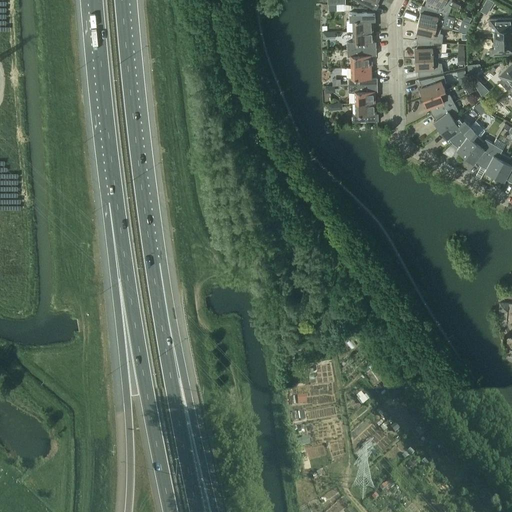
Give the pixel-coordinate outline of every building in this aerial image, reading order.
[(356,0),(376,10),(379,3),(377,2),(377,0),(356,0)] [(451,0),(427,0),(424,5),(448,14),(451,5),(449,4),(451,0)] [(420,12),(418,22),(441,27),(442,22),(445,23),(448,14),(424,5),(423,12),(420,12)] [(349,20),(346,20),(347,31),(353,31),(373,30),(372,19),(375,19),(375,12),(349,13),(349,20)] [(493,25),(493,36),(511,35),(511,17),(489,18),(489,25),(493,25)] [(441,27),(418,22),(415,33),(418,33),(416,40),(442,42),(442,33),(440,32),(441,27)] [(347,42),(347,49),(376,48),(376,41),(373,41),(373,30),(353,31),(353,42),(347,42)] [(511,35),(493,36),(493,48),(490,48),(490,55),(511,54),(511,35)] [(414,48),(415,58),(438,57),(438,52),(441,52),(442,42),(416,40),(417,48),(414,48)] [(351,56),(351,67),(371,66),(371,55),(376,55),(376,48),(347,49),(347,56),(351,56)] [(438,57),(415,58),(415,69),(418,69),(418,76),(443,72),(441,62),(439,62),(438,57)] [(501,81),(509,90),(511,86),(511,61),(498,75),(502,79),(501,81)] [(480,63),(474,65),(477,71),(483,69),(480,63)] [(348,78),(348,85),(377,84),(377,77),(371,77),(371,66),(351,67),(351,78),(348,78)] [(419,88),(423,98),(445,90),(443,85),(446,84),(444,74),(419,80),(422,87),(419,88)] [(355,92),(355,103),(375,102),(375,91),(377,91),(377,84),(348,85),(348,92),(355,92)] [(429,107),(431,114),(454,102),(449,93),(447,94),(445,90),(423,98),(427,108),(429,107)] [(375,113),(375,102),(355,103),(355,114),(352,114),(352,121),(378,120),(378,113),(375,113)] [(433,121),(440,130),(459,116),(456,112),(458,110),(454,102),(431,114),(436,119),(433,121)] [(448,137),(452,143),(471,125),(464,118),(462,120),(459,116),(440,130),(446,138),(448,137)] [(456,149),(465,156),(479,137),(475,134),(477,132),(471,125),(452,143),(458,147),(456,149)] [(475,161),(480,165),(493,143),(485,138),(483,141),(479,137),(465,156),(473,163),(475,161)] [(485,170),(494,175),(505,155),(501,152),(503,149),(493,143),(480,165),(486,168),(485,170)] [(505,178),(510,181),(511,177),(511,154),(511,155),(510,157),(505,155),(494,175),(504,181),(505,178)] [(360,401),(363,405),(369,399),(365,396),(360,401)] [(385,413),(380,408),(377,412),(381,417),(385,413)] [(417,427),(422,432),(427,428),(422,423),(417,427)] [(394,424),(391,427),(396,432),(399,429),(394,424)] [(297,439),(299,447),(309,444),(307,437),(297,439)] [(430,457),(436,452),(430,446),(425,452),(430,457)] [(411,468),(416,463),(413,459),(407,464),(411,468)] [(384,485),(380,489),(385,494),(389,490),(394,486),(389,480),(384,485)]
